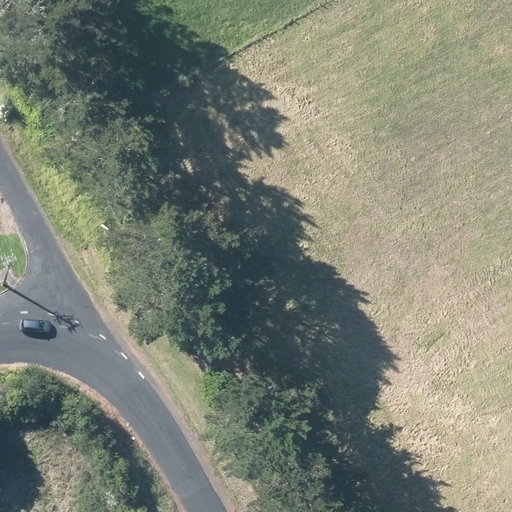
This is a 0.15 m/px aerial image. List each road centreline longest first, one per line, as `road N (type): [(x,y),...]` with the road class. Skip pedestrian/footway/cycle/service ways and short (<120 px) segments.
road 1 (residential): [(208,511),(164,431),(79,328)]
road 2 (residential): [(0,182),(79,328)]
